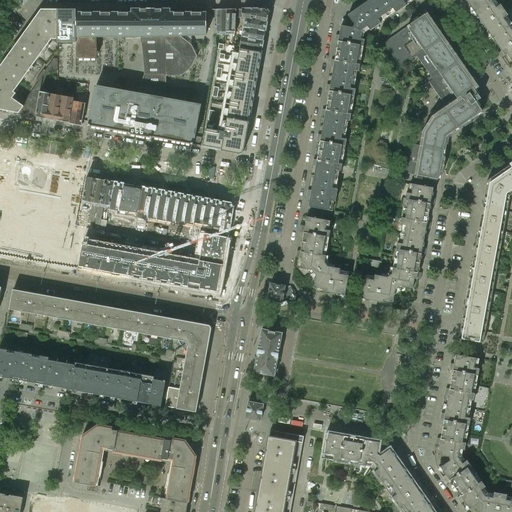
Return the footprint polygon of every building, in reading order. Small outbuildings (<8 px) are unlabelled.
[(354,25),(353,26),(364,33),(369,29),(370,31),(381,23),(380,22),(387,17),(375,0),(369,0),(361,5),(359,2),(353,7),(355,9),(348,15),(354,25)] [(405,4),(410,0),(375,0),(387,17),(395,11),(396,13),(406,5),(405,4)] [(489,0),(461,0),(465,6),(468,3),(469,4),(469,6),(470,8),(472,8),(474,11),(489,0)] [(503,18),(506,16),(508,15),(500,4),(496,7),(491,0),(489,0),(474,11),(476,14),(476,16),(477,18),(478,18),(479,19),(476,21),(480,27),(483,25),(487,30),(487,32),(488,34),(490,34),(492,37),(511,24),(511,23),(508,25),(503,18)] [(41,9),(24,32),(43,46),(46,41),(49,43),(52,39),(52,34),(56,34),(56,39),(58,39),(58,9),(41,9)] [(191,67),(197,56),(191,44),(191,36),(205,35),(205,13),(170,13),(170,9),(132,9),(132,13),(78,13),(78,9),(58,9),(58,39),(58,43),(78,43),(78,59),(96,60),(96,37),(144,37),(147,73),(146,77),(145,77),(143,77),(143,78),(143,79),(143,80),(143,81),(136,94),(95,86),(88,125),(129,133),(129,134),(152,138),(152,137),(192,144),(200,105),(166,99),(165,75),(181,75),(191,67)] [(225,33),(225,9),(215,9),(215,10),(215,21),(216,36),(219,36),(219,33),(225,33)] [(235,9),(225,9),(225,33),(225,36),(228,36),(228,33),(235,33),(235,22),(235,19),(235,9)] [(267,9),(241,9),(241,18),(267,23),(269,12),(267,9)] [(474,86),(424,14),(383,43),(400,67),(416,56),(430,76),(425,80),(427,84),(429,83),(445,105),(431,115),(425,146),(406,143),(401,172),(438,179),(446,136),(482,111),(475,102),(480,98),(473,88),(474,86)] [(267,23),(241,18),(235,19),(235,22),(241,22),(243,23),(242,28),(265,32),(267,23)] [(511,24),(492,37),(494,40),(493,42),(495,43),(496,44),(500,50),(497,52),(501,57),(506,54),(511,62),(511,61),(511,24)] [(338,42),(336,51),(361,55),(364,40),(363,39),(364,33),(353,26),(352,28),(341,26),(339,35),(335,35),(334,41),(338,42)] [(265,32),(242,28),(240,38),(264,42),(265,32)] [(24,32),(8,55),(27,68),(30,64),(32,66),(43,51),(40,49),(43,46),(24,32)] [(264,42),(240,38),(239,44),(236,43),(235,46),(241,47),(262,51),(264,42)] [(207,123),(202,147),(240,154),(243,151),(262,51),(241,47),(227,126),(207,123)] [(331,59),(330,66),(333,66),(332,75),(352,79),(353,70),(359,71),(361,55),(336,51),(335,60),(331,59)] [(8,55),(0,66),(0,76),(14,86),(16,88),(27,74),(24,72),(27,68),(8,55)] [(14,86),(0,76),(0,109),(35,116),(40,91),(43,76),(57,70),(58,58),(53,58),(45,70),(43,69),(36,79),(38,81),(25,100),(16,94),(16,93),(11,90),(14,86)] [(330,85),(327,84),(325,91),(329,91),(327,100),(353,105),(355,89),(350,88),(352,79),(332,75),(330,85)] [(51,94),(40,91),(35,116),(47,118),(51,94)] [(62,96),(51,94),(47,118),(58,121),(62,96)] [(74,98),(62,96),(58,121),(70,123),(73,101),(74,98)] [(322,109),(321,115),(324,116),(323,126),(343,129),(344,120),(350,121),(353,105),(327,100),(326,110),(322,109)] [(85,104),(73,101),(70,123),(81,125),(85,104)] [(321,135),(317,134),(316,141),(320,141),(318,150),(344,155),(346,139),(341,138),(343,129),(323,126),(321,135)] [(313,159),(312,165),(315,166),(314,176),(334,179),(335,170),(341,171),(344,155),(318,150),(317,160),(313,159)] [(0,161),(0,252),(78,266),(85,227),(77,226),(85,176),(0,161)] [(511,193),(511,163),(508,166),(509,169),(502,174),(500,171),(487,181),(509,195),(511,193)] [(104,180),(86,176),(81,200),(99,204),(104,180)] [(311,190),(308,190),(306,196),(310,197),(308,207),(332,211),(333,201),(335,202),(337,189),(332,188),(334,179),(314,176),(311,190)] [(113,181),(104,180),(99,204),(105,205),(105,208),(109,209),(109,206),(113,181)] [(124,183),(113,181),(109,206),(115,207),(114,208),(119,209),(124,183)] [(505,221),(509,195),(487,181),(484,197),(487,198),(485,207),(482,206),(480,217),(505,221)] [(133,185),(124,183),(119,209),(128,211),(133,185)] [(423,186),(413,184),(411,193),(406,192),(403,208),(428,213),(429,209),(430,208),(431,206),(430,205),(430,204),(434,204),(435,198),(431,197),(431,196),(433,195),(433,193),(432,192),(433,188),(426,186),(425,185),(423,186)] [(133,185),(128,211),(128,214),(137,215),(142,187),(133,185)] [(152,188),(142,187),(137,215),(143,216),(142,218),(147,219),(148,214),(152,188)] [(161,190),(152,188),(148,214),(156,216),(161,190)] [(170,192),(161,190),(156,216),(165,217),(170,192)] [(175,219),(175,218),(180,193),(170,192),(165,217),(175,219)] [(184,219),(189,195),(180,193),(175,218),(175,219),(174,225),(179,226),(179,228),(182,229),(184,219)] [(198,197),(189,195),(184,219),(189,220),(188,223),(192,224),(193,220),(198,197)] [(206,198),(198,197),(193,220),(198,221),(198,224),(202,225),(202,222),(206,198)] [(215,200),(206,198),(202,222),(207,223),(206,226),(210,227),(211,223),(215,200)] [(224,201),(215,200),(211,223),(216,224),(216,227),(219,228),(224,201)] [(224,201),(219,228),(218,235),(228,237),(233,206),(231,203),(224,201)] [(428,213),(403,208),(400,224),(406,225),(404,234),(424,238),(425,234),(426,233),(426,231),(425,230),(426,229),(429,229),(430,223),(427,222),(427,221),(428,220),(429,218),(428,216),(428,213)] [(315,218),(306,216),(305,226),(301,225),(300,232),(304,233),(302,242),(327,246),(330,230),(325,230),(326,220),(316,218),(316,217),(315,218)] [(499,251),(503,231),(505,221),(480,217),(478,227),(481,228),(480,237),(477,236),(475,247),(499,251)] [(424,238),(404,234),(402,243),(397,242),(394,257),(420,262),(420,259),(421,258),(422,256),(421,255),(421,254),(425,254),(426,248),(422,247),(422,246),(424,245),(424,243),(423,242),(424,238)] [(82,248),(78,271),(217,296),(227,242),(204,237),(198,269),(85,248),(83,248),(82,248)] [(297,250),(296,257),(301,258),(300,268),(306,269),(307,270),(309,269),(311,270),(313,273),(326,264),(324,262),(327,246),(302,242),(300,251),(297,250)] [(494,282),(499,252),(499,251),(475,247),(473,258),(476,258),(474,267),(471,267),(469,278),(494,282)] [(420,262),(394,257),(391,274),(389,275),(398,288),(401,286),(403,286),(404,288),(406,287),(412,288),(414,278),(420,279),(421,273),(418,272),(418,271),(419,270),(420,268),(419,267),(420,262)] [(381,262),(368,259),(366,266),(380,268),(381,262)] [(326,264),(313,273),(315,276),(315,278),(314,279),(315,281),(313,287),(323,289),(322,291),(329,292),(328,296),(334,297),(335,294),(336,294),(337,295),(339,296),(341,295),(345,295),(346,288),(348,287),(347,285),(349,272),(340,270),(340,268),(328,266),(326,264)] [(374,276),(365,275),(362,288),(361,289),(362,291),(361,298),(365,299),(366,300),(368,301),(369,300),(370,300),(370,303),(376,305),(377,301),(392,304),(394,295),(395,294),(394,292),(395,290),(398,288),(389,275),(387,277),(375,275),(374,276)] [(488,312),(492,292),(494,282),(469,278),(467,288),(470,288),(469,297),(466,297),(464,308),(488,312)] [(282,302),(285,286),(270,283),(267,299),(267,300),(267,302),(270,302),(270,300),(282,302)] [(47,316),(49,301),(50,296),(13,289),(9,309),(47,316)] [(84,323),(87,308),(88,303),(50,296),(49,301),(47,316),(84,323)] [(122,330),(125,315),(126,310),(88,303),(87,308),(84,323),(122,330)] [(483,342),(488,312),(464,308),(462,318),(465,318),(463,327),(460,327),(458,338),(483,342)] [(159,336),(163,316),(126,310),(125,315),(122,330),(159,336)] [(203,324),(163,316),(159,336),(184,341),(187,346),(183,371),(203,374),(205,361),(210,334),(205,333),(202,329),(203,324)] [(274,376),(282,333),(262,329),(254,372),(274,376)] [(0,376),(19,380),(24,353),(0,348),(0,376)] [(44,384),(48,360),(49,357),(24,353),(19,380),(44,384)] [(476,384),(479,368),(474,367),(475,358),(465,356),(464,354),(462,355),(455,354),(454,364),(450,363),(449,370),(452,370),(451,380),(476,384)] [(71,389),(75,364),(48,360),(44,384),(71,389)] [(93,393),(98,366),(75,362),(75,364),(71,389),(93,393)] [(138,401),(143,374),(98,366),(93,393),(138,401)] [(161,406),(167,370),(155,368),(154,376),(149,403),(161,406)] [(203,374),(183,371),(180,389),(168,387),(165,406),(196,412),(203,374)] [(149,403),(154,376),(143,374),(138,401),(149,403)] [(473,400),(474,393),(476,384),(451,380),(449,389),(446,388),(444,395),(448,395),(446,405),(466,408),(468,399),(473,400)] [(245,418),(260,421),(263,404),(248,401),(245,418)] [(467,434),(470,418),(465,417),(466,408),(446,405),(445,413),(441,413),(440,419),(444,420),(442,429),(467,434)] [(196,456),(185,439),(178,438),(178,440),(170,438),(170,440),(165,439),(165,435),(157,434),(157,435),(142,432),(142,431),(133,430),(133,433),(112,429),(112,428),(104,427),(104,425),(98,424),(82,435),(81,442),(82,442),(81,449),(81,451),(101,454),(101,453),(102,447),(113,449),(113,451),(121,452),(121,453),(163,461),(164,458),(173,460),(172,465),(171,466),(192,470),(192,469),(193,462),(195,462),(196,456)] [(437,438),(436,444),(439,445),(437,454),(449,456),(449,458),(458,456),(459,449),(464,449),(467,434),(442,429),(440,438),(437,438)] [(290,511),(304,436),(272,430),(270,432),(270,436),(268,435),(254,511),(290,511)] [(338,435),(328,433),(327,440),(325,441),(326,443),(325,453),(334,454),(333,460),(349,463),(354,437),(344,436),(345,432),(339,431),(338,435)] [(363,439),(354,437),(349,463),(365,466),(366,460),(374,462),(379,454),(377,453),(379,442),(369,440),(370,437),(363,435),(363,439)] [(102,461),(103,453),(101,453),(101,454),(81,451),(81,449),(79,449),(75,474),(76,474),(75,481),(74,481),(74,482),(95,486),(98,469),(102,470),(103,461),(102,461)] [(380,455),(379,454),(374,462),(378,468),(374,471),(381,482),(383,481),(388,489),(391,487),(408,475),(406,472),(406,470),(405,468),(403,468),(399,462),(402,460),(398,455),(395,457),(394,456),(395,454),(394,452),(392,452),(390,449),(380,455)] [(476,473),(470,465),(467,460),(462,463),(458,456),(449,458),(449,460),(440,467),(442,470),(442,472),(443,473),(445,474),(446,475),(443,477),(446,482),(449,480),(450,481),(450,483),(451,484),(453,485),(455,488),(476,473)] [(189,494),(193,469),(192,469),(192,470),(171,466),(172,465),(169,465),(168,473),(167,472),(165,481),(169,482),(166,498),(188,502),(188,501),(187,501),(188,494),(189,494)] [(485,496),(481,489),(485,486),(476,473),(455,488),(457,491),(457,492),(458,494),(459,494),(460,495),(457,497),(461,503),(464,501),(464,502),(464,503),(465,505),(467,505),(469,509),(479,502),(480,503),(485,496)] [(391,487),(396,494),(392,497),(399,508),(404,504),(408,511),(407,511),(425,511),(431,508),(430,507),(430,506),(429,504),(428,504),(423,497),(424,496),(422,494),(421,494),(420,493),(423,491),(419,485),(416,487),(412,481),(412,480),(411,478),(410,478),(408,475),(391,487)] [(20,511),(23,497),(9,494),(9,496),(5,495),(5,494),(0,492),(0,511),(20,511)] [(511,511),(511,496),(506,496),(506,494),(494,492),(493,497),(485,496),(480,503),(482,504),(480,511),(511,511)] [(166,498),(163,498),(163,497),(161,511),(162,511),(161,511),(186,511),(188,502),(166,498)] [(35,499),(33,511),(112,511),(114,505),(74,500),(73,505),(35,499)]
